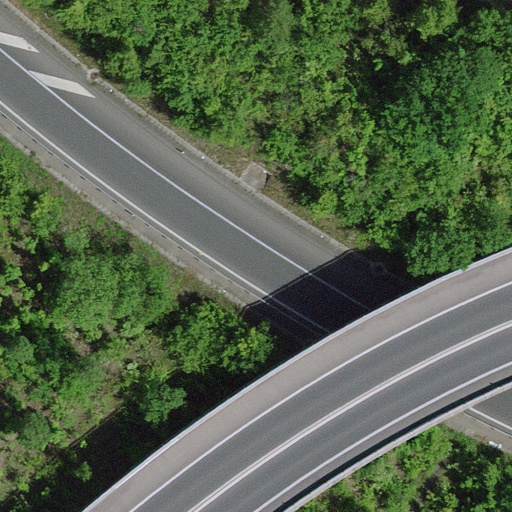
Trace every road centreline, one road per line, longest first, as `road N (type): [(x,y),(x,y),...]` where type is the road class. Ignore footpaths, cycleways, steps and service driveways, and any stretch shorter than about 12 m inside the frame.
road 1 (motorway): [(511,396),(385,333),(260,256),(119,160),(0,65)]
road 2 (motorway): [(511,320),(379,385),(190,511)]
